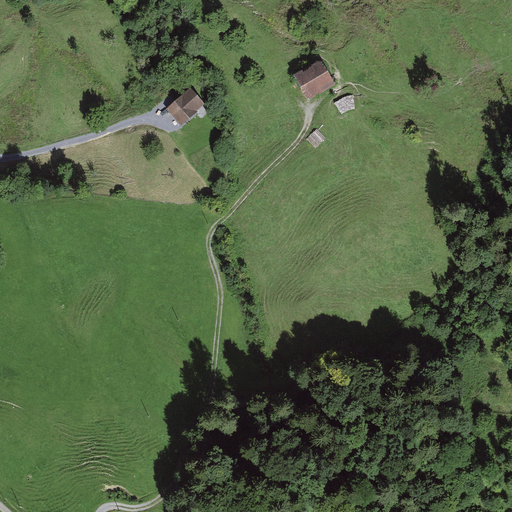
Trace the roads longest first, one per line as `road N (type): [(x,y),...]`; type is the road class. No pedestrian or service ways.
road 1 (track): [(159,511),(191,483),(202,446),(218,294),(210,232),(294,143),(308,112),(343,85),(359,77),(412,95),(459,93),(511,64)]
road 2 (track): [(0,158),(35,157),(133,121),(185,134),(308,112)]
